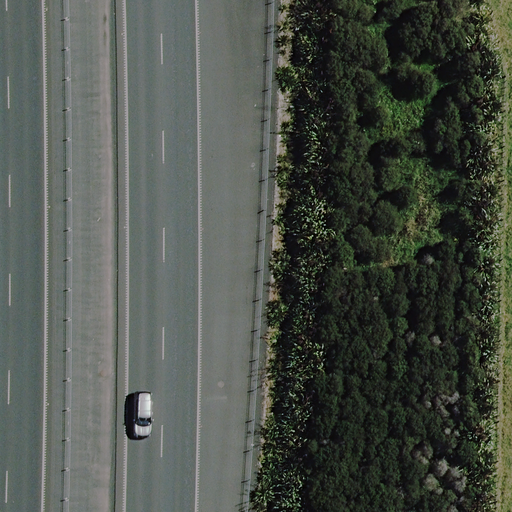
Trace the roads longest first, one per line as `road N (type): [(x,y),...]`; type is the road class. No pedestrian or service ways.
road 1 (motorway): [(5,511),(8,0)]
road 2 (motorway): [(157,0),(160,511)]
